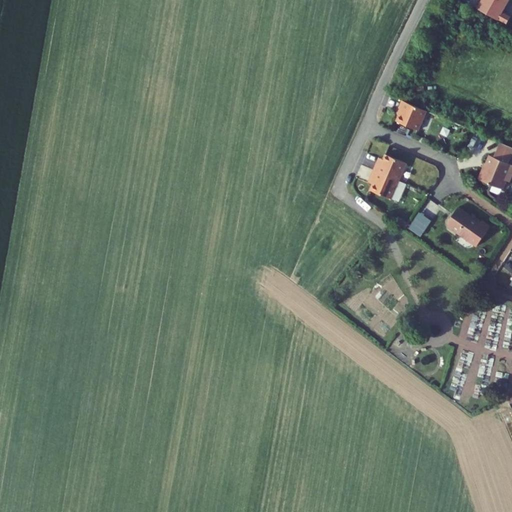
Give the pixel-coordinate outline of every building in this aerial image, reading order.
[(470,0),(469,4),(477,8),(481,0),(470,0)] [(481,0),(477,8),(507,24),(511,16),(504,12),(509,0),(481,0)] [(428,109),(405,99),(401,107),(403,109),(398,119),(420,129),(428,109)] [(511,157),(511,146),(502,141),(495,156),(491,154),(485,167),(483,167),(478,177),(502,188),(506,180),(509,181),(511,175),(511,163),(510,162),(511,157)] [(378,162),(374,169),(399,180),(406,162),(386,153),(384,159),(382,164),(378,162)] [(399,180),(374,169),(371,177),(375,178),(373,183),(370,189),(390,198),(399,180)] [(428,200),(425,209),(438,214),(441,204),(428,200)] [(468,241),(480,224),(459,208),(448,223),(449,227),(468,241)] [(420,236),(432,220),(420,211),(408,227),(420,236)]
